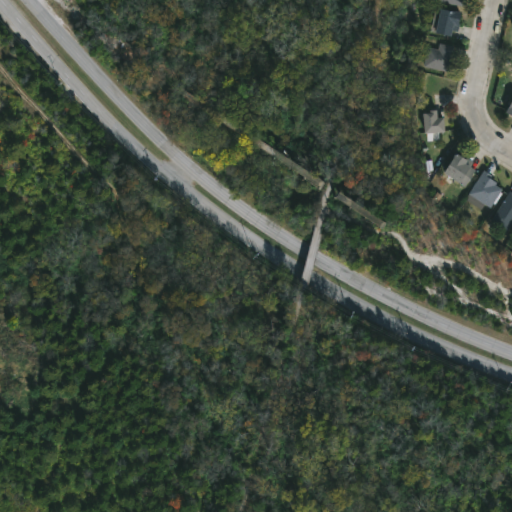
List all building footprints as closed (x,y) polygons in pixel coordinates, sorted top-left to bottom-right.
[(461,8),(462,0),(426,0),(426,1),(461,8)] [(458,25),(457,32),(450,30),(448,36),(432,33),(437,8),(458,12),(456,24),(458,25)] [(452,47),(447,72),(422,67),(426,47),(437,49),(438,43),(452,46),(452,47)] [(172,85),(166,95),(159,91),(157,94),(144,86),(158,64),(177,77),(172,85)] [(511,118),(503,114),(511,96),(511,118)] [(433,110),(434,118),(441,118),(442,132),(420,134),(419,114),(425,114),(425,111),(433,110)] [(455,153),(465,160),(466,157),(473,162),(470,166),(475,170),(463,188),(441,173),(455,153)] [(502,190),(489,209),(484,205),(480,210),(465,200),(483,170),(491,176),(489,179),(496,183),(494,185),(502,190)] [(511,192),(511,223),(507,231),(491,221),(509,191),(511,192)]
